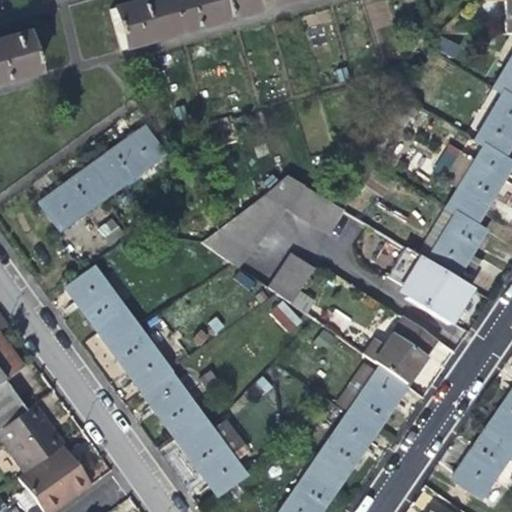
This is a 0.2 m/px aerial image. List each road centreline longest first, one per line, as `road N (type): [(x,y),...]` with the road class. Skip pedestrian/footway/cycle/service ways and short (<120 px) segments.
road 1 (residential): [(160,511),(0,287)]
road 2 (residential): [(511,289),(360,511)]
